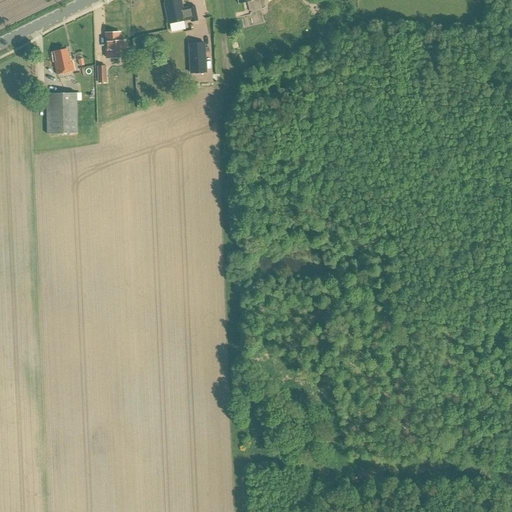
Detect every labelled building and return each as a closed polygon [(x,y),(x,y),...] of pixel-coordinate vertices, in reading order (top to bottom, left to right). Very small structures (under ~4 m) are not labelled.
[(192,19),(190,7),(184,9),(183,1),(181,1),(180,0),(166,0),(167,3),(166,4),(169,24),(192,19)] [(196,6),(190,7),(192,19),(192,22),(199,21),(198,15),(196,6)] [(126,58),(125,42),(120,42),(120,33),(106,34),(107,58),(126,58)] [(186,44),(187,74),(205,73),(204,43),(186,44)] [(55,51),(57,63),(55,63),(57,73),(76,70),(74,60),(71,61),(71,57),(69,57),(68,48),(55,51)] [(107,83),(107,66),(97,66),(98,83),(107,83)] [(78,93),(47,93),(48,135),(79,135),(78,93)]
